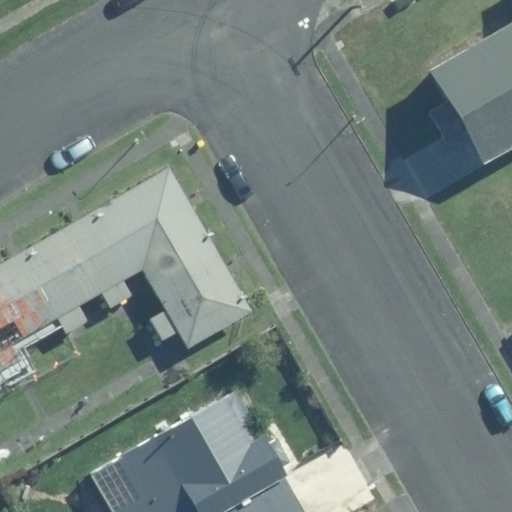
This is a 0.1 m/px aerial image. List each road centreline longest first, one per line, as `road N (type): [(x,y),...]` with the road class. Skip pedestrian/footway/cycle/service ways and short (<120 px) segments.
road 1 (residential): [(201,10),(491,511)]
road 2 (residential): [(0,128),(201,10)]
